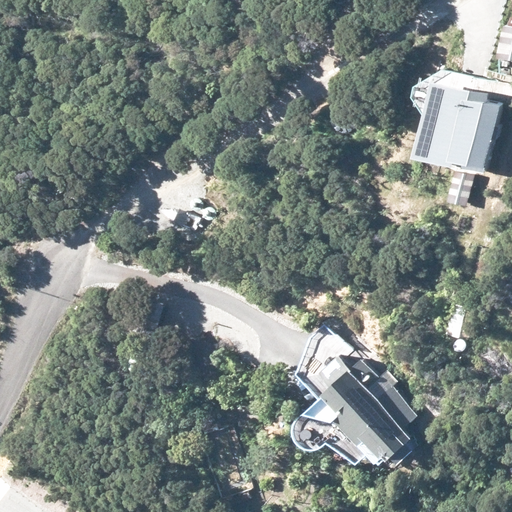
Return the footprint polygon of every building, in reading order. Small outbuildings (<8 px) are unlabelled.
[(444,77),(423,154),(461,165),(463,157),(494,166),(511,102),(475,92),(475,86),(444,77)] [(459,176),(451,201),(470,206),(477,181),(459,176)] [(136,334),(154,340),(164,308),(146,302),(136,334)] [(456,304),(448,334),(469,339),(476,310),(456,304)] [(353,349),(326,321),(309,337),(293,375),(317,398),(294,421),(289,431),(295,447),(304,450),(315,451),(326,445),(363,471),(377,461),(383,466),(387,462),(393,469),(418,445),(404,432),(420,416),(393,389),(400,382),(386,367),(376,376),(359,359),(350,368),(342,360),(353,349)]
